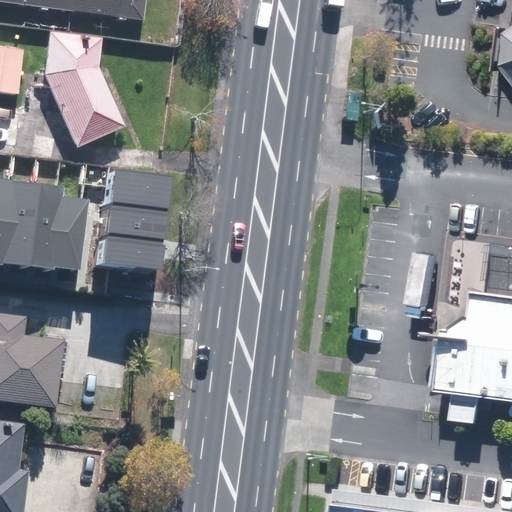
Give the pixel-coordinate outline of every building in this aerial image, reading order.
[(143,0),(0,0),(0,8),(140,26),(143,0)] [(511,29),(503,34),(499,67),(511,83),(511,29)] [(50,31),(45,76),(78,150),(127,128),(100,67),(104,38),(50,31)] [(24,48),(0,45),(0,91),(19,94),(24,48)] [(346,120),(357,121),(360,94),(349,93),(346,120)] [(21,111),(0,108),(0,148),(17,150),(21,111)] [(171,178),(111,171),(99,264),(159,272),(171,178)] [(14,180),(0,177),(0,264),(3,265),(14,180)] [(38,183),(14,180),(3,265),(28,268),(38,183)] [(63,186),(38,183),(28,268),(52,271),(52,266),(62,196),(63,186)] [(62,196),(52,266),(79,270),(88,199),(62,196)] [(436,332),(428,393),(448,395),(445,422),(475,425),(479,400),(511,403),(511,296),(483,293),(468,291),(464,316),(436,332)] [(0,316),(0,406),(49,413),(59,341),(19,336),(22,320),(0,316)] [(0,423),(0,511),(19,511),(25,474),(14,473),(20,426),(0,423)] [(414,511),(339,503),(337,511),(414,511)]
